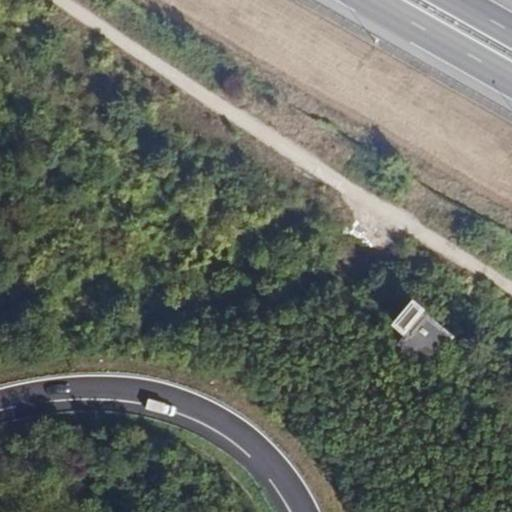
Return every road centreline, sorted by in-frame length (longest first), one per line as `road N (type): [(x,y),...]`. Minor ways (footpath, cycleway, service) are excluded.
road 1 (motorway): [(0,401),(59,390),(153,392),(231,428),(283,479),(297,511)]
road 2 (motorway): [(366,0),(511,81)]
